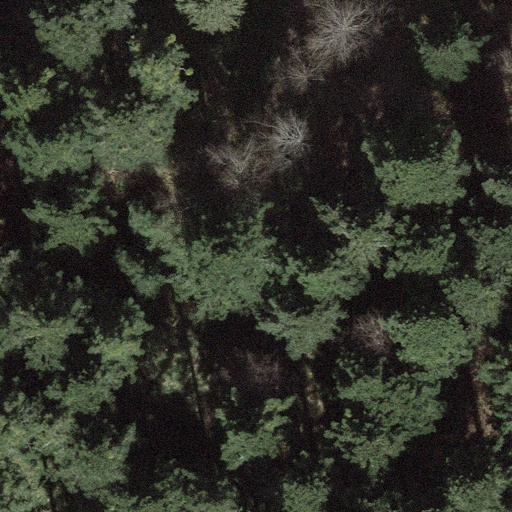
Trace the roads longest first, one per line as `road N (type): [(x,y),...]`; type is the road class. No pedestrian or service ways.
road 1 (track): [(120,511),(418,0)]
road 2 (track): [(305,0),(286,232),(232,511)]
